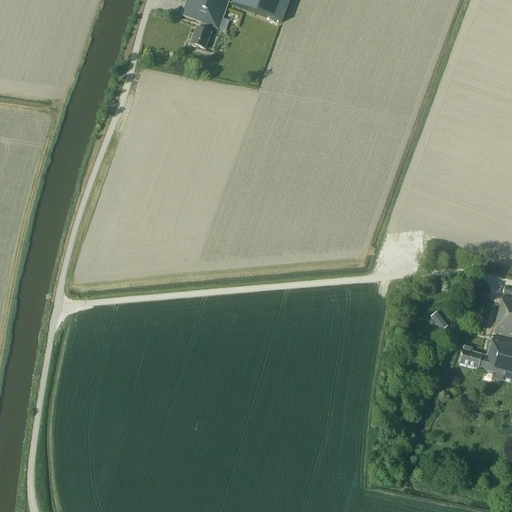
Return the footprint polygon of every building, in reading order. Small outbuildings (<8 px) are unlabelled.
[(218,30),(228,0),(186,0),(181,16),(201,24),(200,29),(196,28),(190,45),(205,50),(211,33),(206,31),(208,26),(218,30)] [(232,0),(231,5),(281,24),(289,0),(232,0)] [(473,287),(463,283),(460,291),(470,295),(473,287)] [(511,289),(504,288),(502,293),(511,296),(511,289)] [(493,333),(511,338),(511,298),(502,296),(493,333)] [(511,338),(493,333),(486,357),(470,353),(471,349),(463,347),(459,365),(493,374),(492,378),(511,383),(511,338)]
